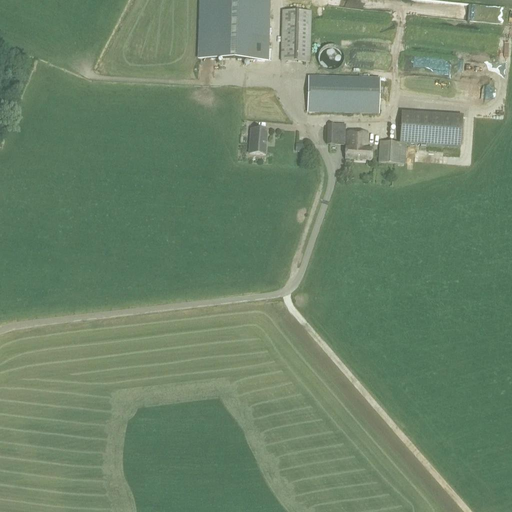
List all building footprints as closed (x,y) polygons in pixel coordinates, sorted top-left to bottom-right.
[(271,0),(204,0),(202,59),(269,62),(271,0)] [(472,23),(507,27),(509,9),(474,5),(472,23)] [(310,63),(312,13),(284,12),(281,62),(310,63)] [(324,48),(322,51),(320,53),(319,55),(318,58),(318,61),(319,64),(320,67),(323,70),(325,71),(329,72),(332,72),(335,72),(338,70),(341,68),(343,65),(343,63),(344,60),(343,56),(342,53),(340,50),(338,48),(335,47),(333,47),(329,46),(327,47),(324,48)] [(379,81),(309,80),(308,111),(378,112),(379,81)] [(380,142),(379,163),(405,165),(406,144),(461,148),(463,118),(402,113),(400,144),(380,142)] [(345,146),(346,126),(328,125),(327,145),(345,146)] [(266,131),(250,130),(248,154),(265,155),(266,131)] [(346,161),(372,162),(372,150),(367,150),(368,133),(346,132),(346,161)] [(305,145),(297,144),(296,153),(304,153),(305,145)]
